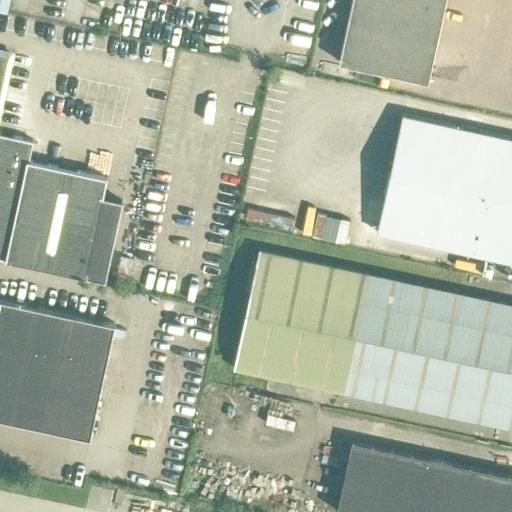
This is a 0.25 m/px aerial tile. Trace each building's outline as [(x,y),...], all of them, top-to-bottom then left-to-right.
[(351,0),(339,60),(428,80),(445,0),(351,0)] [(29,158),(33,138),(0,131),(0,103),(11,52),(0,49),(0,255),(16,259),(85,274),(105,279),(122,199),(102,195),(106,174),(29,158)] [(376,230),(511,259),(511,135),(402,112),(376,230)] [(292,225),(297,204),(250,194),(246,215),(292,225)] [(345,242),(350,219),(317,211),(312,234),(345,242)] [(234,366),(511,425),(511,301),(259,247),(234,366)] [(0,416),(89,436),(114,321),(0,296),(0,416)] [(336,509),(351,511),(511,511),(511,472),(351,438),(336,509)]
